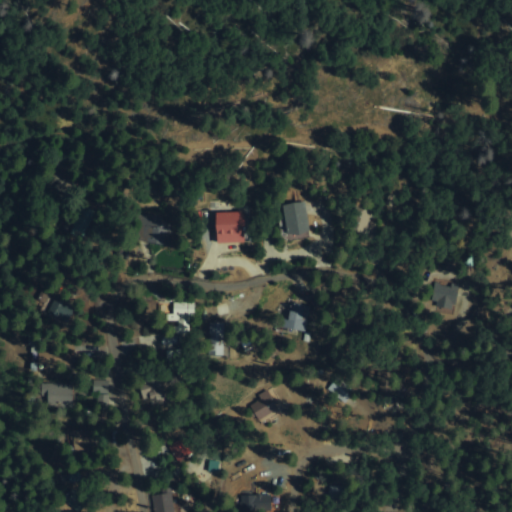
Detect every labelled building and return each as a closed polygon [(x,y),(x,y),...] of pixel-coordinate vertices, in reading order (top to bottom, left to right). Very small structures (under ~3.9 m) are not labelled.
[(302,203),(282,206),(286,234),(306,231),(302,203)] [(218,242),(249,242),(249,211),(218,211),(218,242)] [(69,230),(81,236),(90,218),(78,212),(69,230)] [(182,249),(185,223),(149,219),(147,246),(182,249)] [(308,306),(302,332),(275,326),(277,317),(285,319),(289,302),(308,306)] [(176,303),(176,339),(188,339),(188,315),(195,315),(195,303),(176,303)] [(137,384),(149,410),(167,401),(155,375),(137,384)] [(326,390),(334,379),(351,393),(343,403),(326,390)] [(106,408),(106,382),(92,382),(92,408),(106,408)] [(248,401),(256,418),(276,407),(267,391),(248,401)] [(72,450),(95,450),(95,430),(72,430),(72,450)]
